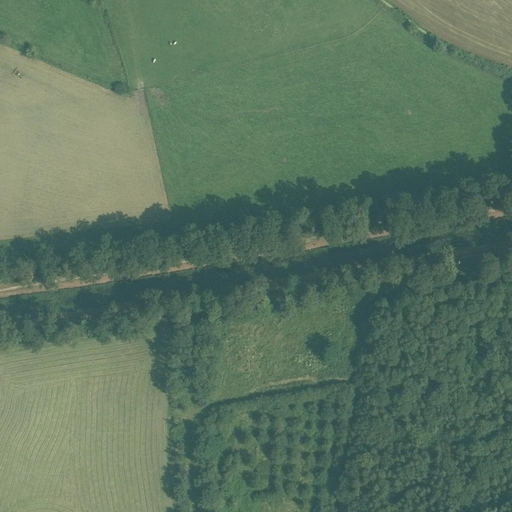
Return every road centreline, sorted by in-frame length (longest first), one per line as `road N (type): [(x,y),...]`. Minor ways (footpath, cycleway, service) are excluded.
road 1 (track): [(0,330),(511,248)]
road 2 (track): [(511,209),(0,291)]
road 3 (track): [(197,511),(191,410),(200,323)]
